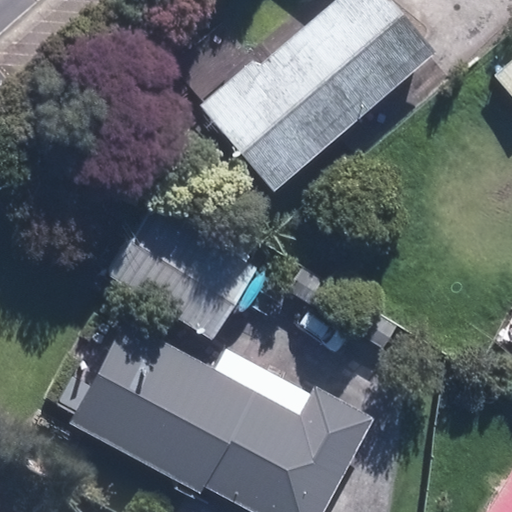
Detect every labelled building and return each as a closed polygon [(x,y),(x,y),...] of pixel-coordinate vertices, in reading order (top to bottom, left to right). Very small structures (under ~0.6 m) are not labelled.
[(273,182),(434,47),(393,0),(325,0),(204,102),(273,182)] [(511,57),(493,73),(511,95),(511,57)] [(261,255),(157,192),(109,271),(213,333),(261,255)] [(449,269),(421,246),(381,294),(409,317),(449,269)] [(322,511),(377,410),(316,378),(301,407),(125,313),(69,418),(202,489),(205,482),(261,511),(322,511)] [(511,511),(511,466),(483,511),(511,511)]
